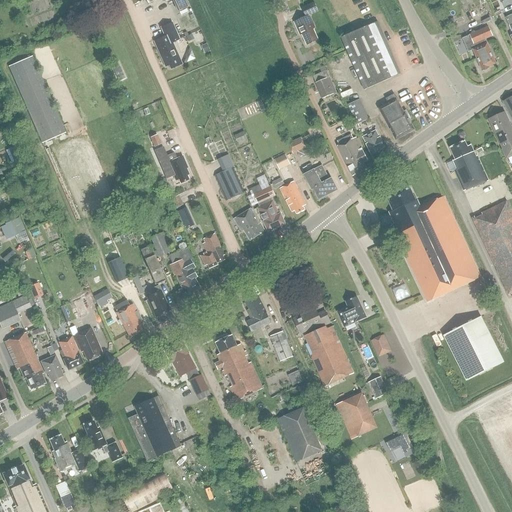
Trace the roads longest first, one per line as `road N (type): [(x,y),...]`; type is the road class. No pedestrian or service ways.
road 1 (unclassified): [(486,511),(331,207)]
road 2 (residential): [(268,511),(179,317)]
road 3 (tertiary): [(179,317),(331,207)]
road 4 (tertiary): [(28,424),(179,317)]
road 5 (tertiary): [(331,207),(466,107)]
road 6 (unclassified): [(466,107),(404,0)]
